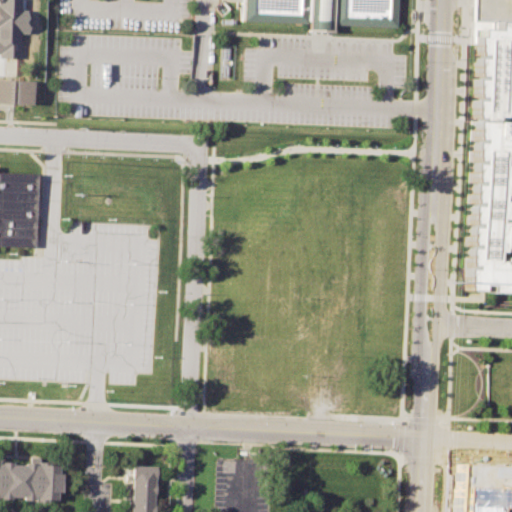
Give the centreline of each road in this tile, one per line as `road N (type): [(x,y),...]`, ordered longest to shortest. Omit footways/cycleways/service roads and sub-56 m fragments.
road 1 (tertiary): [(0,422),(428,441)]
road 2 (residential): [(200,149),(187,511)]
road 3 (secondary): [(428,441),(438,198),(431,184)]
road 4 (secondary): [(431,184),(423,195),(413,440)]
road 5 (residential): [(0,138),(200,149)]
road 6 (secondary): [(442,0),(431,184)]
